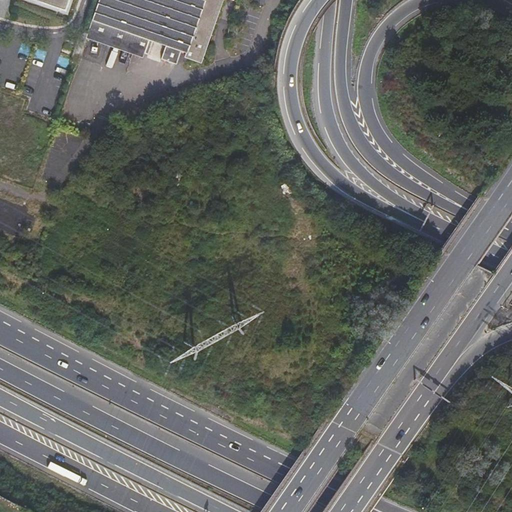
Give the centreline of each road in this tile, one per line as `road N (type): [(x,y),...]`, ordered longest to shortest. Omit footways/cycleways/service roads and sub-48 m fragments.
road 1 (primary): [(509,192),(283,511)]
road 2 (motorway): [(288,511),(0,367)]
road 3 (motorway): [(497,229),(390,154),(364,104),(375,39),(421,0)]
road 4 (motorway): [(497,229),(393,177),(363,152),(339,85),(345,0)]
road 5 (motorway): [(264,466),(0,329)]
road 6 (motorway): [(320,0),(292,60),(297,125),(330,174),(368,200),(392,205)]
road 7 (motorway): [(0,396),(227,511)]
road 8 (motorway): [(329,0),(327,120),(358,173),(392,205)]
road 9 (primary): [(388,446),(511,268)]
road 10 (motorway): [(0,431),(159,511)]
road 11 (motorway): [(388,446),(478,348),(511,330)]
road 12 (motorway): [(390,511),(289,467),(264,466)]
road 13 (motorway): [(392,205),(511,264)]
